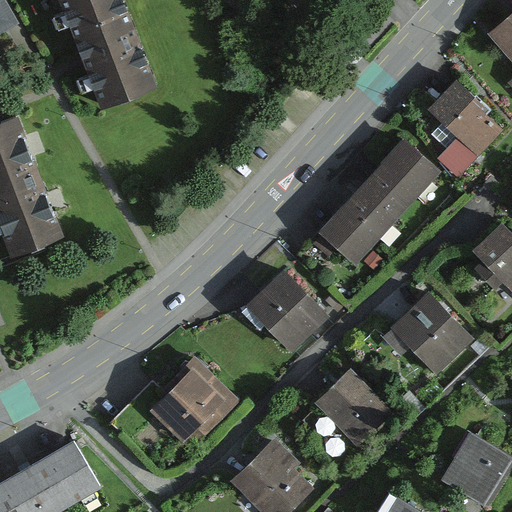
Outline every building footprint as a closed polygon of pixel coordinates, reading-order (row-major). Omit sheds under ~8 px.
[(0,0),(0,54),(15,45),(6,30),(16,24),(1,0),(0,0)] [(154,88),(120,0),(57,0),(98,109),(154,88)] [(511,8),(487,29),(511,60),(511,79),(509,82),(511,84),(511,8)] [(474,154),(500,127),(477,106),(480,104),(453,79),(425,109),(474,154)] [(14,115),(0,120),(0,238),(8,260),(62,239),(14,115)] [(438,169),(402,137),(316,231),(352,263),(438,169)] [(481,260),(473,267),(494,289),(503,282),(511,291),(511,233),(500,222),(472,250),(481,260)] [(330,315),(282,269),(245,308),(293,354),(330,315)] [(426,289),(388,326),(434,374),(473,338),(426,289)] [(162,396),(148,410),(182,443),(196,429),(210,432),(238,400),(194,357),(159,392),(162,396)] [(349,367),(313,401),(356,446),(393,411),(349,367)] [(489,508),(511,465),(511,458),(464,432),(437,479),(489,508)] [(298,462),(273,437),(228,481),(258,511),(288,511),(312,489),(292,468),(298,462)] [(57,511),(100,487),(73,442),(0,484),(0,511),(57,511)] [(419,511),(389,493),(377,511),(419,511)]
